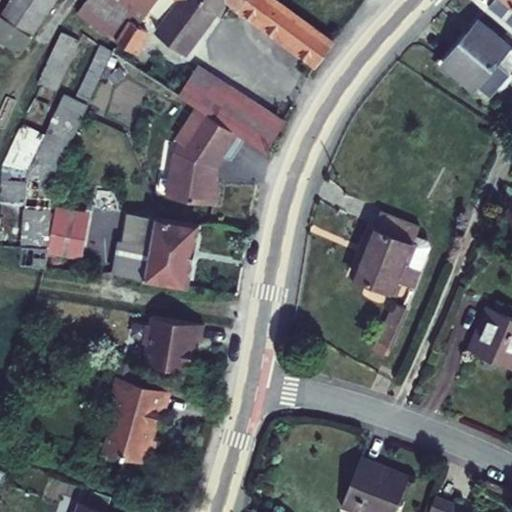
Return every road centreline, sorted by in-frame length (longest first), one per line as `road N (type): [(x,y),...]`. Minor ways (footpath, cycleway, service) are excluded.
road 1 (tertiary): [(250,382),(300,159),(341,86),(415,0)]
road 2 (residential): [(511,468),(394,418),(250,382)]
road 3 (tertiary): [(213,511),(250,382)]
